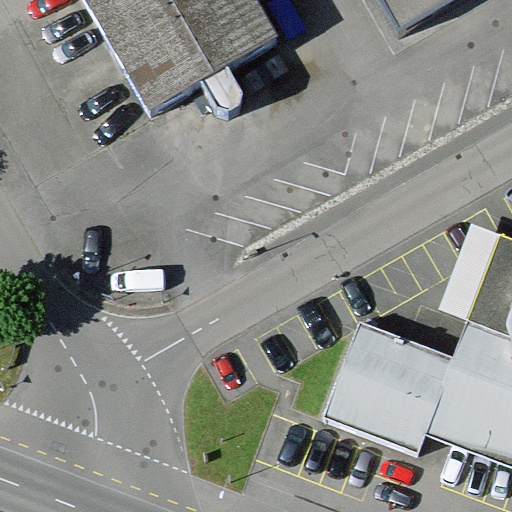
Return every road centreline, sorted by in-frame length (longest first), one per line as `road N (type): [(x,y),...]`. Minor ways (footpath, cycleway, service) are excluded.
road 1 (unclassified): [(98,402),(141,364),(511,154)]
road 2 (unclassified): [(98,402),(0,228)]
